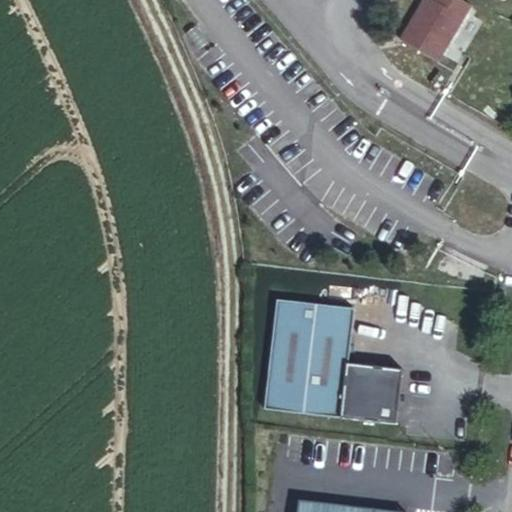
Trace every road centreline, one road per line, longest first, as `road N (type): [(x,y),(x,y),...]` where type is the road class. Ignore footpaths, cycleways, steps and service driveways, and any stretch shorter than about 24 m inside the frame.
road 1 (unclassified): [(147,0),(197,106),(235,281),(230,511)]
road 2 (unknown): [(369,324),(511,392)]
